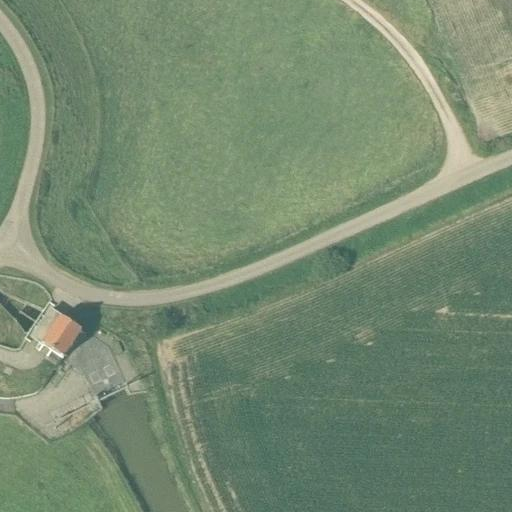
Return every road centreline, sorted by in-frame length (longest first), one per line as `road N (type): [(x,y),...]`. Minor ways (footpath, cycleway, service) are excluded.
road 1 (unclassified): [(0,251),(56,282),(119,299),(165,299),(511,161)]
road 2 (unclassified): [(0,248),(43,154),(43,79),(29,39),(0,10)]
road 3 (unknown): [(485,172),(431,81),(350,0)]
